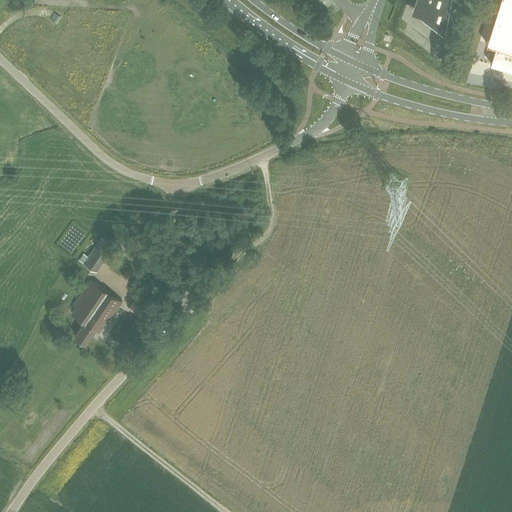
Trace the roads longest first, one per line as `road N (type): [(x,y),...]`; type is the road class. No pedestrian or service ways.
road 1 (unclassified): [(13,511),(182,307),(186,269),(175,184)]
road 2 (unclassified): [(175,184),(134,176),(101,156),(0,61)]
road 3 (track): [(263,156),(268,226),(244,257),(182,307)]
road 4 (secondary): [(347,82),(453,116),(511,124)]
road 5 (track): [(94,408),(222,511)]
road 6 (secondary): [(511,109),(360,67)]
road 7 (secondary): [(225,0),(347,82)]
road 8 (unclassified): [(290,144),(175,184)]
